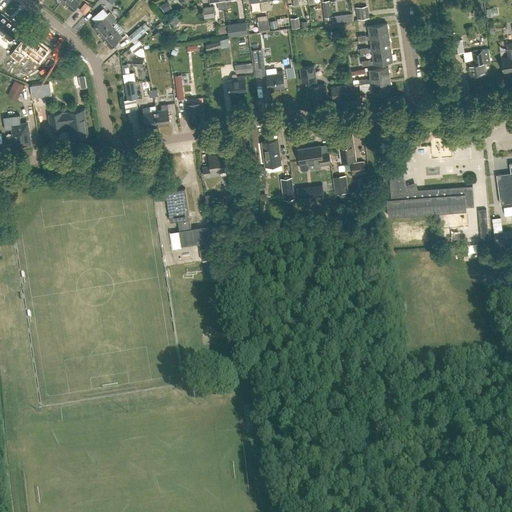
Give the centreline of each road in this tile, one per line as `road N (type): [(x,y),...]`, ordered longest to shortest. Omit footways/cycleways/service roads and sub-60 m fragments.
road 1 (residential): [(110,149),(207,133),(264,112),(417,114)]
road 2 (residential): [(110,149),(86,51),(25,0)]
